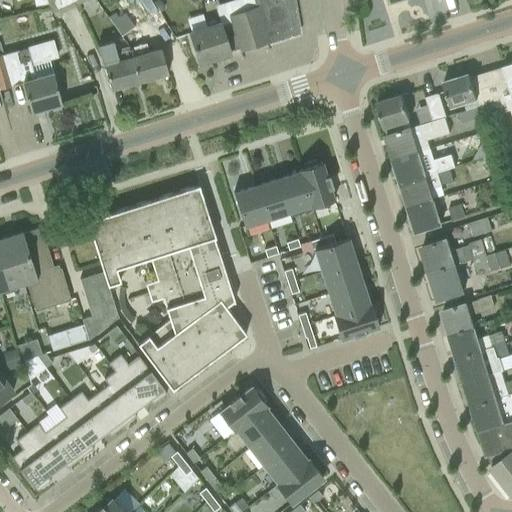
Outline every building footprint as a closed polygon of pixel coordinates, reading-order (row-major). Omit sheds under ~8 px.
[(47,0),(48,5),(54,16),(59,13),(58,12),(74,4),(74,5),(84,0),(47,0)] [(164,8),(159,0),(156,0),(153,2),(159,12),(164,8)] [(252,0),(256,11),(189,33),(192,44),(198,63),(218,57),(229,54),(228,51),(240,48),(240,50),(296,32),(290,0),(252,0)] [(113,13),(106,17),(120,36),(133,26),(123,13),(117,17),(113,13)] [(373,40),(378,57),(413,46),(407,29),(373,40)] [(103,64),(103,65),(110,90),(138,82),(128,48),(115,52),(112,41),(96,45),(101,63),(103,63),(103,64)] [(143,44),(128,48),(138,82),(167,74),(160,49),(146,53),(143,44)] [(0,55),(0,88),(21,83),(29,112),(60,103),(52,73),(51,74),(47,60),(30,65),(25,48),(1,55),(0,55)] [(502,67),(470,77),(478,103),(481,103),(485,117),(511,108),(511,63),(502,66),(502,67)] [(443,82),(449,101),(450,106),(462,103),(465,111),(479,107),(478,103),(470,77),(469,74),(443,82)] [(386,135),(393,158),(417,151),(429,147),(427,139),(448,133),(443,117),(445,116),(437,92),(424,96),(432,120),(405,129),(402,130),(386,135)] [(410,120),(402,95),(376,103),(384,128),(384,127),(386,135),(402,130),(399,123),(410,120)] [(417,151),(393,158),(401,182),(425,175),(449,167),(454,166),(450,154),(433,160),(429,147),(417,151)] [(303,168),(297,170),(298,171),(309,206),(310,208),(312,207),(315,218),(335,212),(332,201),(333,200),(329,188),(332,188),(328,175),(326,176),(325,176),(321,162),(315,164),(314,160),(302,164),(303,168)] [(425,175),(401,182),(409,206),(433,199),(429,188),(453,181),(449,167),(425,175)] [(309,206),(298,171),(276,178),(287,213),(308,206),(309,206)] [(287,213),(276,178),(254,185),(265,220),(287,213)] [(78,279),(96,332),(96,333),(118,317),(107,285),(119,281),(115,272),(149,261),(169,319),(137,343),(171,389),(183,380),(183,381),(187,378),(187,377),(193,373),(194,373),(198,370),(197,370),(219,353),(220,354),(224,351),(223,350),(230,345),(230,346),(234,343),(234,342),(245,334),(225,307),(234,301),(216,245),(215,245),(213,238),(215,237),(198,185),(184,189),(179,190),(179,191),(171,193),(166,194),(167,195),(140,203),(139,203),(135,204),(135,205),(127,207),(122,208),(122,209),(95,218),(95,217),(90,218),(91,219),(86,221),(102,272),(78,279)] [(265,220),(254,185),(232,192),(243,227),(265,220)] [(433,199),(409,206),(417,231),(441,224),(433,199)] [(460,204),(448,207),(452,220),(464,216),(460,204)] [(491,230),(487,217),(468,223),(472,236),(491,230)] [(60,268),(53,270),(40,228),(22,233),(21,232),(11,235),(25,279),(26,283),(25,283),(34,311),(69,300),(60,268)] [(334,242),(331,234),(320,238),(322,246),(334,242)] [(11,235),(0,238),(0,290),(25,283),(26,283),(25,279),(11,235)] [(311,249),(322,246),(320,238),(309,242),(311,249)] [(320,271),(354,260),(347,238),(313,249),(320,271)] [(299,247),(296,239),(285,243),(288,250),(299,247)] [(422,246),(430,273),(454,265),(471,259),(484,255),(479,239),(467,243),(468,244),(450,250),(446,239),(422,246)] [(277,254),(275,246),(263,250),(266,258),(277,254)] [(484,255),(471,259),(476,275),(489,271),(509,264),(505,249),(484,255)] [(361,282),(354,260),(320,271),(327,293),(361,282)] [(454,265),(430,273),(438,299),(463,291),(454,265)] [(294,281),(290,269),(282,272),(286,283),(294,281)] [(298,292),(294,281),(286,283),(290,295),(298,292)] [(368,304),(361,282),(327,293),(334,315),(368,304)] [(490,295),(442,310),(450,334),(474,327),(470,315),(494,308),(490,295)] [(378,327),(376,321),(379,320),(375,308),(372,309),(370,303),(368,304),(334,315),(332,315),(339,339),(351,335),(352,337),(364,333),(364,331),(378,327)] [(308,324),(304,313),(296,315),(300,327),(308,324)] [(82,324),(63,330),(68,345),(87,339),(82,324)] [(311,336),(308,324),(300,327),(303,338),(311,336)] [(115,326),(106,333),(110,339),(120,332),(115,326)] [(474,327),(450,334),(457,357),(481,349),(474,327)] [(488,335),(491,346),(505,342),(501,331),(488,335)] [(36,339),(16,345),(21,360),(29,358),(30,358),(36,356),(40,354),(36,339)] [(481,349),(457,357),(465,382),(489,375),(500,371),(503,371),(499,359),(509,355),(505,342),(491,346),(491,347),(481,350),(481,349)] [(21,360),(16,345),(1,350),(6,366),(21,361),(21,360)] [(75,350),(66,352),(76,364),(82,359),(75,350)] [(360,359),(372,391),(395,383),(384,351),(360,359)] [(40,354),(36,356),(45,368),(51,363),(44,353),(40,354)] [(108,363),(114,371),(140,406),(148,400),(152,404),(165,394),(162,389),(163,389),(149,370),(148,371),(137,357),(127,365),(119,354),(108,363)] [(29,358),(21,360),(21,361),(28,380),(45,368),(36,356),(29,358)] [(107,385),(97,392),(122,426),(135,416),(132,412),(140,406),(114,371),(103,379),(107,385)] [(489,375),(465,382),(472,405),(496,398),(511,392),(511,380),(504,383),(500,371),(489,375)] [(0,400),(11,392),(0,376),(0,400)] [(41,399),(52,389),(40,376),(29,385),(41,399)] [(219,411),(233,430),(235,429),(263,407),(265,405),(262,402),(265,400),(256,389),(253,391),(250,387),(239,396),(237,394),(227,402),(228,404),(219,411)] [(372,393),(379,416),(402,409),(395,387),(372,393)] [(85,422),(97,438),(105,432),(109,436),(122,426),(97,392),(86,400),(80,391),(69,400),(85,422)] [(29,392),(19,399),(24,406),(34,398),(29,392)] [(511,392),(496,398),(472,405),(480,431),(504,423),(511,420),(511,392)] [(66,441),(79,458),(94,447),(90,443),(97,438),(85,422),(69,400),(57,408),(64,417),(54,425),(66,441)] [(235,429),(249,447),(277,425),(263,407),(235,429)] [(7,409),(0,413),(0,431),(15,420),(7,409)] [(511,420),(504,423),(480,431),(487,454),(511,446),(511,420)] [(26,432),(54,470),(62,464),(66,468),(79,458),(66,441),(54,425),(43,432),(37,424),(26,432)] [(249,447),(263,465),(292,443),(277,425),(249,447)] [(21,449),(10,457),(19,468),(18,469),(32,487),(36,491),(50,481),(46,476),(54,470),(26,432),(14,440),(21,449)] [(263,465),(277,483),(306,461),(292,443),(263,465)] [(511,446),(487,454),(492,467),(511,492),(511,446)] [(184,453),(192,462),(198,458),(191,448),(184,453)] [(183,461),(175,451),(169,456),(177,466),(183,461)] [(306,461),(277,483),(276,484),(266,491),(272,500),(282,492),(290,503),(322,478),(307,460),(306,461)] [(190,470),(183,461),(177,466),(184,475),(190,470)] [(199,471),(206,481),(212,476),(205,466),(199,471)] [(206,481),(213,490),(220,485),(212,476),(206,481)] [(198,494),(206,503),(212,498),(204,489),(198,494)] [(316,490),(307,498),(312,504),(321,497),(316,490)] [(123,511),(110,498),(101,507),(100,506),(93,511),(123,511)] [(212,498),(206,503),(212,511),(214,511),(219,508),(212,498)] [(227,507),(230,511),(240,511),(241,511),(233,502),(227,507)]
